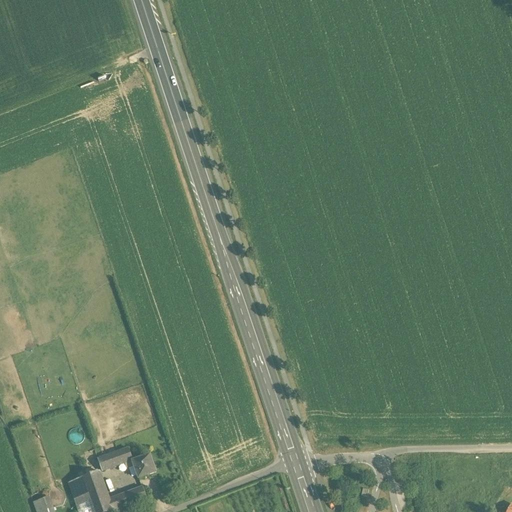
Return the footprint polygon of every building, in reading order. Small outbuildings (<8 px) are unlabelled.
[(129,450),(98,461),(102,472),(133,460),(129,450)] [(150,456),(132,463),(139,480),(156,474),(150,456)] [(99,473),(69,484),(78,511),(113,511),(109,500),(99,473)] [(142,488),(109,500),(113,511),(115,511),(147,500),(142,488)] [(53,511),(49,498),(33,504),(36,511),(53,511)]
